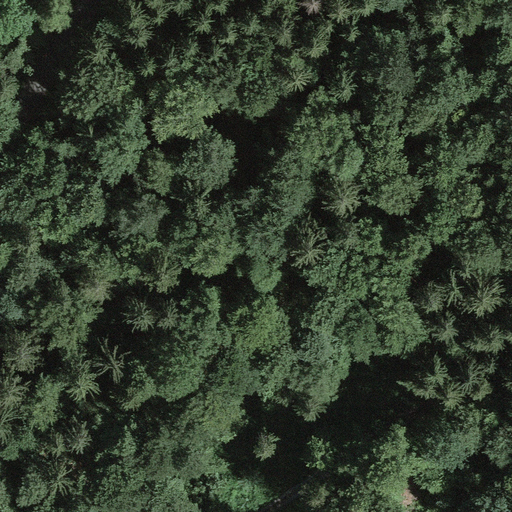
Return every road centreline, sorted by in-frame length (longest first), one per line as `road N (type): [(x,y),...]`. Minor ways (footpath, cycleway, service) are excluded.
road 1 (track): [(254,511),(348,449),(511,368)]
road 2 (unclassified): [(85,0),(0,127)]
